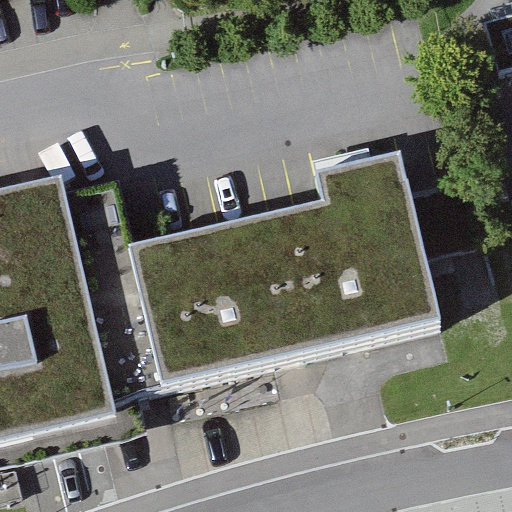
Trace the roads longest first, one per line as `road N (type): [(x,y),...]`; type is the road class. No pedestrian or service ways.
road 1 (residential): [(0,120),(40,111),(169,153),(414,99)]
road 2 (residential): [(511,457),(291,511)]
